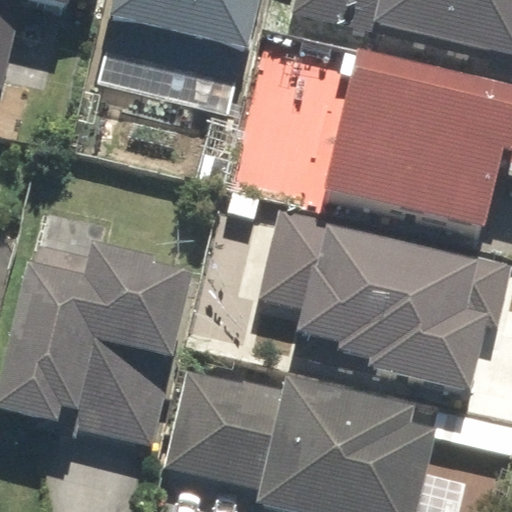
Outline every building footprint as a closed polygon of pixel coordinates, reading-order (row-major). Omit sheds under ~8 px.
[(0,0),(0,84),(15,20),(56,30),(61,8),(86,14),(89,0),(0,0)] [(101,0),(80,94),(229,128),(258,0),(101,0)] [(438,78),(511,94),(511,0),(294,0),(287,33),(441,68),(438,78)] [(511,117),(511,113),(336,75),(303,219),(477,258),(492,192),(511,196),(511,135),(508,135),(511,117)] [(507,278),(272,224),(252,312),(291,321),(280,367),(353,384),(351,393),(457,417),(470,359),(488,363),(507,278)] [(10,283),(0,326),(0,436),(45,447),(48,437),(145,460),(184,291),(30,255),(23,286),(10,283)] [(397,431),(177,379),(153,480),(247,502),(244,511),(408,511),(423,453),(394,446),(397,431)]
